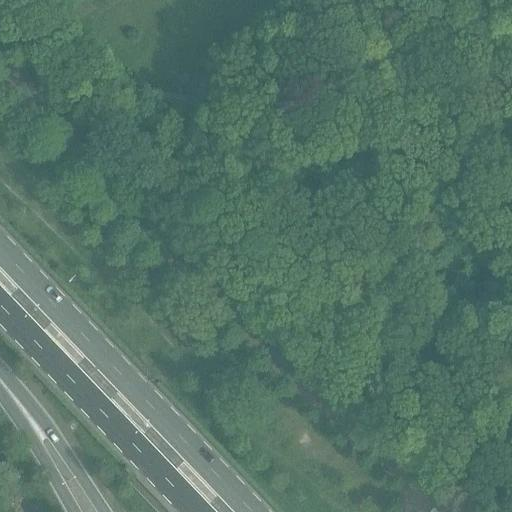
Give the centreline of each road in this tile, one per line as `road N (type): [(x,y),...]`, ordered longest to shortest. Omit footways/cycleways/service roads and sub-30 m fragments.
road 1 (residential): [(466,511),(325,394),(0,72)]
road 2 (primary): [(252,511),(0,248)]
road 3 (primary): [(0,307),(196,511)]
road 4 (primary): [(105,511),(0,376)]
road 5 (primary): [(0,389),(73,511)]
